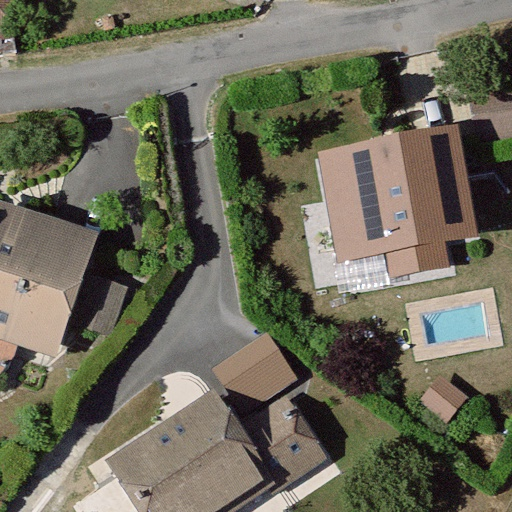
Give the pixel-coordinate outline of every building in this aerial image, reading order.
[(0,0),(0,41),(14,41),(10,0),(0,0)] [(511,104),(488,109),(494,148),(511,144),(511,104)] [(463,156),(339,177),(345,217),(357,215),(365,259),(476,241),(463,156)] [(1,230),(0,230),(0,331),(35,343),(68,241),(6,219),(1,230)] [(206,407),(111,473),(135,511),(180,511),(182,511),(196,511),(248,476),(259,491),(307,457),(272,408),(229,437),(206,407)]
